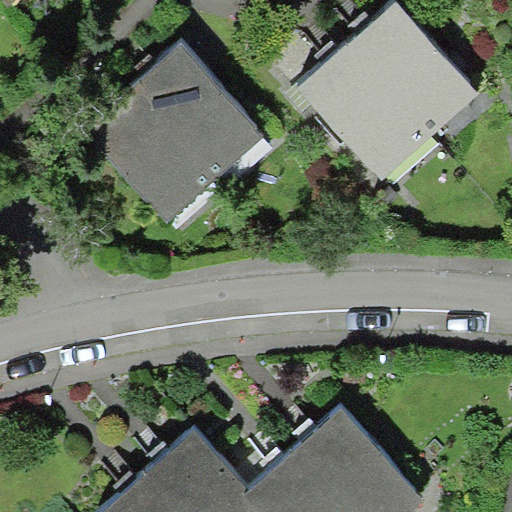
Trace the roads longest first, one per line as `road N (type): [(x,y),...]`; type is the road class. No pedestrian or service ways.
road 1 (residential): [(65,310),(217,283),(511,282)]
road 2 (residential): [(65,310),(52,242),(0,198)]
